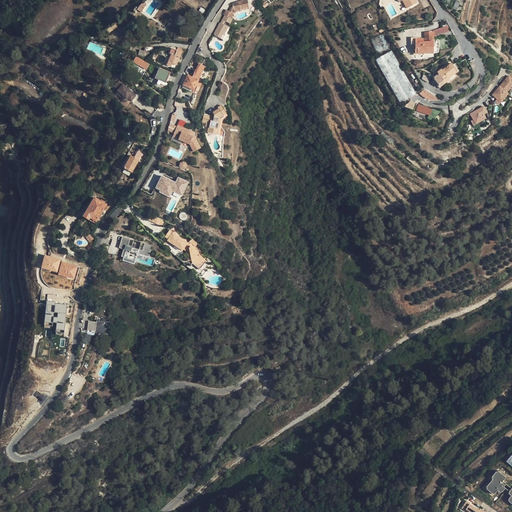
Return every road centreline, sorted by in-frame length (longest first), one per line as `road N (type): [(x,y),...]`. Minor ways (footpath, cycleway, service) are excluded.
road 1 (unclassified): [(162,511),(265,394),(266,378),(222,391),(168,387),(33,455),(10,449),(68,372),(101,233),(158,150),(182,69),(221,0)]
road 2 (track): [(170,505),(192,499),(400,340),(511,282)]
